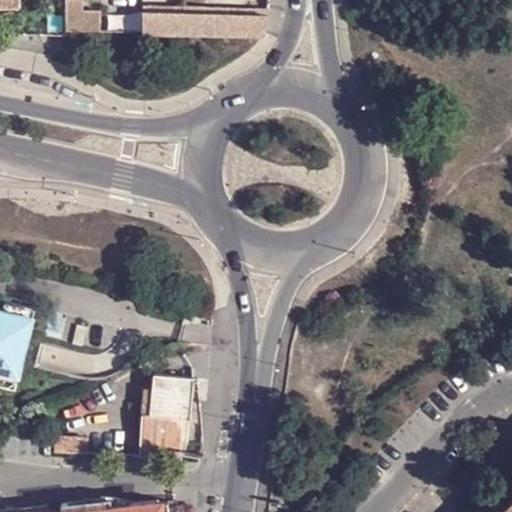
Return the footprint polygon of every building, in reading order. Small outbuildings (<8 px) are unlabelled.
[(0,0),(0,8),(19,8),(18,0),(0,0)] [(67,0),(68,30),(145,31),(146,13),(84,11),(83,0),(67,0)] [(231,34),(233,15),(146,13),(145,31),(231,34)] [(231,34),(268,35),(271,15),(233,15),(231,34)] [(0,371),(21,377),(35,318),(4,311),(3,315),(0,314),(0,371)] [(19,384),(21,377),(0,371),(0,384),(13,387),(19,384)] [(195,380),(156,376),(154,389),(153,415),(149,414),(146,449),(163,451),(164,445),(186,446),(195,380)] [(66,505),(66,511),(92,511),(116,510),(116,508),(114,500),(66,505)] [(173,511),(173,504),(160,505),(159,503),(116,508),(116,510),(92,511),(52,511),(52,509),(27,511),(173,511)]
